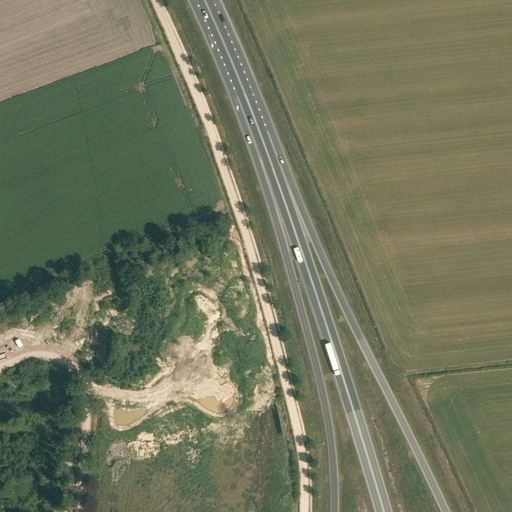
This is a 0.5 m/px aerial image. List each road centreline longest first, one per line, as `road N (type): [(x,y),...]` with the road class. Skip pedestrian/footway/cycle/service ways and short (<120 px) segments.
road 1 (track): [(154,0),(238,213),(289,398),(304,511)]
road 2 (trunk): [(245,96),(324,404),(334,511)]
road 3 (trunk): [(445,511),(260,135)]
road 4 (trunk): [(260,135),(383,511)]
